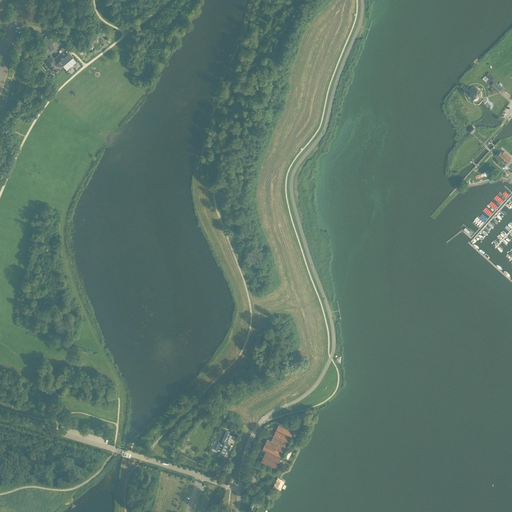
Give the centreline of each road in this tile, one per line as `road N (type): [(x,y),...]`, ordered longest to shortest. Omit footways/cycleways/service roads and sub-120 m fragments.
road 1 (unknown): [(126,511),(136,466),(248,337),(251,311),(214,187),(247,70),(287,0)]
road 2 (unclassified): [(238,489),(0,416)]
road 3 (unknown): [(0,493),(80,485),(111,448)]
